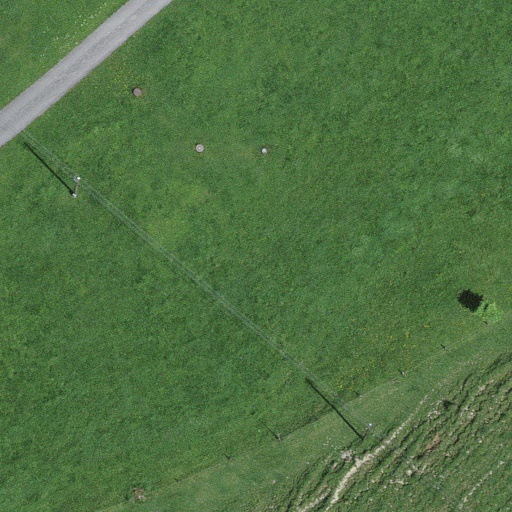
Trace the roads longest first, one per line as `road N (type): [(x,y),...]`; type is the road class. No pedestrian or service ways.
road 1 (track): [(511,326),(87,511)]
road 2 (unclassified): [(0,131),(155,0)]
